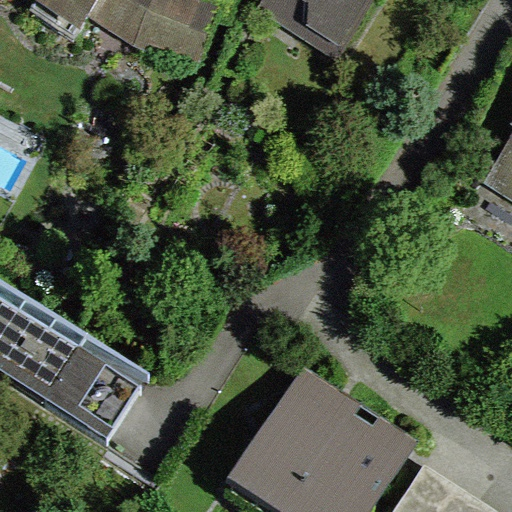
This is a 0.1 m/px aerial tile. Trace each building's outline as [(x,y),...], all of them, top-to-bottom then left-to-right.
[(21,0),(80,38),(90,22),(104,0),(21,0)] [(104,0),(90,22),(134,50),(149,56),(151,49),(200,67),(218,23),(222,12),(191,0),(104,0)] [(239,0),(260,0),(268,3),(269,0),(191,0),(222,12),(218,23),(228,26),(239,0)] [(269,0),(268,3),(261,15),(340,63),(378,0),(269,0)] [(511,133),(511,135),(511,143),(484,186),(511,203),(511,133)] [(0,378),(108,448),(150,383),(0,285),(0,378)] [(378,511),(420,448),(302,372),(225,491),(258,511),(378,511)] [(497,511),(427,467),(397,511),(497,511)]
